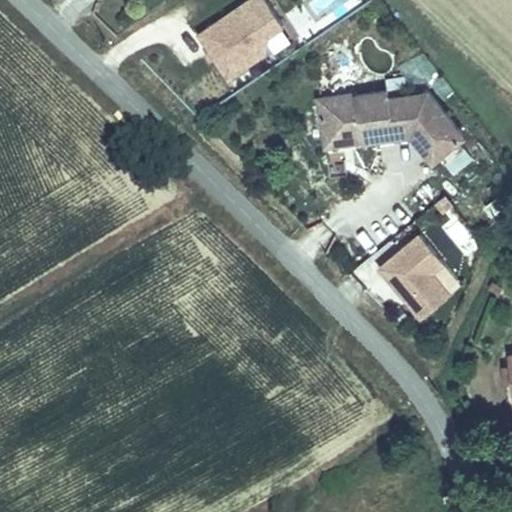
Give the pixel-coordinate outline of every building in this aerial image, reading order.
[(267,0),(247,0),(200,31),(230,76),(266,51),(271,32),(285,23),(267,0)] [(321,96),(326,137),(366,132),(368,141),(412,136),(438,163),(471,131),(434,92),(393,97),(392,92),(361,95),(361,91),(321,96)] [(366,132),(326,137),(328,147),(368,141),(366,132)] [(396,207),(381,214),(390,233),(405,226),(396,207)] [(421,231),(381,265),(423,317),(453,292),(437,271),(446,262),(421,231)]
